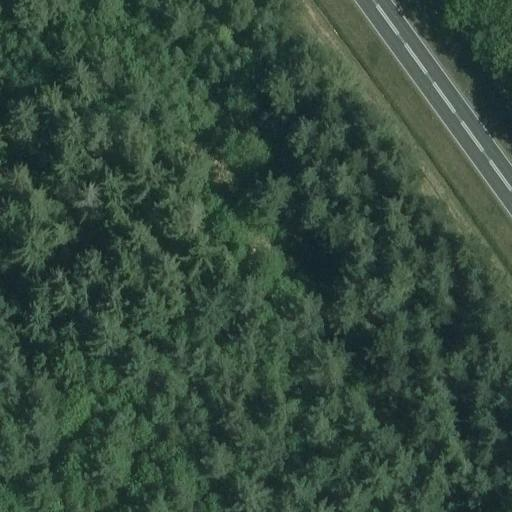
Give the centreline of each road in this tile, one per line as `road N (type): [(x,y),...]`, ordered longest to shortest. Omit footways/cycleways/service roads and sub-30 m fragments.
road 1 (track): [(511,318),(285,0)]
road 2 (trunk): [(511,193),(371,0)]
